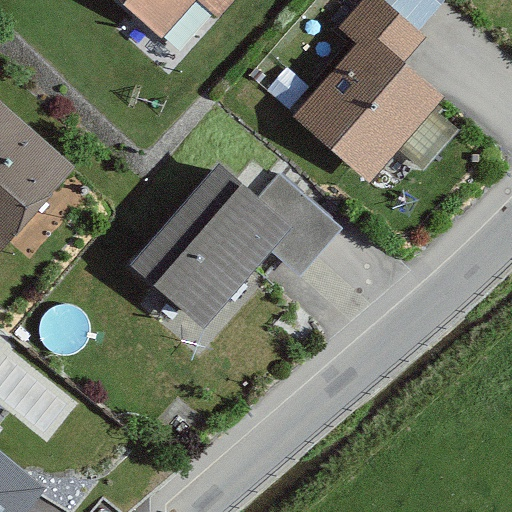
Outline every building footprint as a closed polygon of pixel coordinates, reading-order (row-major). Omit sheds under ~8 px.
[(113,0),(155,37),(186,0),(190,0),(211,18),(226,0),(113,0)] [(356,40),(293,114),(363,174),(434,91),(398,60),(417,38),(372,0),(361,0),(339,26),(356,40)] [(0,111),(0,225),(56,159),(0,111)] [(224,150),(123,264),(202,334),(274,253),(290,268),(332,221),(280,176),(268,189),(224,150)] [(0,511),(10,511),(32,487),(0,460),(0,511)]
